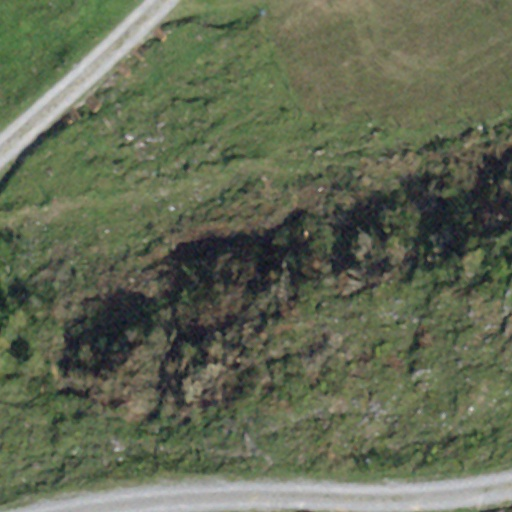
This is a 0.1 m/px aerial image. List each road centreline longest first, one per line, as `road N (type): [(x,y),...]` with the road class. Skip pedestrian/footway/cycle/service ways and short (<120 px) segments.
road 1 (track): [(211,511),(511,470)]
road 2 (track): [(139,0),(0,172)]
